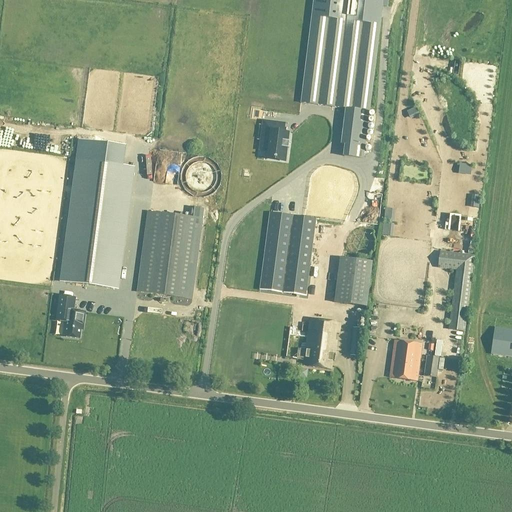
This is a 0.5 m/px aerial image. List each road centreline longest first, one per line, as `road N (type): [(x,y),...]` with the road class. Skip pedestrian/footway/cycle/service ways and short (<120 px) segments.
road 1 (tertiary): [(511,438),(65,379)]
road 2 (unclassified): [(52,511),(65,379)]
